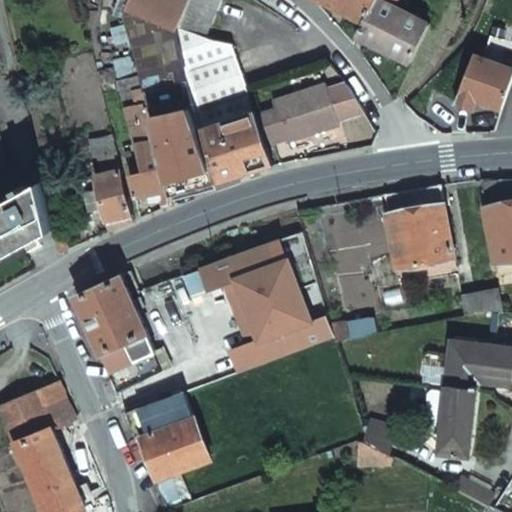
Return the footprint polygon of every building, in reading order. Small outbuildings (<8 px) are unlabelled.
[(140,12),(177,27),(188,0),(128,0),(126,4),(141,10),(140,12)] [(203,38),(218,0),(188,0),(177,27),(203,38)] [(320,0),(365,24),(377,0),(320,0)] [(431,23),(422,18),(397,5),(399,0),(377,0),(365,24),(358,36),(411,63),(431,23)] [(158,136),(173,194),(218,180),(187,81),(190,80),(177,28),(177,27),(140,12),(141,10),(126,4),(125,8),(124,8),(141,73),(158,136)] [(267,145),(258,118),(251,121),(249,112),(241,88),(230,50),(202,39),(203,38),(177,27),(177,28),(190,80),(187,81),(218,180),(219,182),(226,180),(264,167),(259,148),(267,145)] [(511,62),(477,49),(456,98),(474,105),(477,96),(502,105),(511,80),(511,62)] [(136,142),(158,136),(141,73),(119,79),(136,142)] [(267,107),(270,114),(258,118),(267,145),(278,140),(279,142),(298,135),(298,133),(333,118),(337,117),(335,114),(360,103),(350,88),(346,83),(327,91),(324,84),(319,86),(267,107)] [(128,159),(122,131),(113,133),(115,140),(120,159),(120,161),(128,159)] [(158,136),(136,142),(143,167),(131,169),(136,195),(161,190),(165,207),(175,202),(173,194),(158,136)] [(120,159),(115,140),(95,145),(100,163),(120,159)] [(111,230),(135,220),(122,170),(97,175),(111,230)] [(496,261),(511,257),(511,177),(482,179),(496,261)] [(0,256),(45,232),(54,226),(43,178),(33,184),(0,202),(0,256)] [(398,268),(455,257),(443,184),(385,194),(398,268)] [(69,249),(66,234),(57,236),(61,253),(69,249)] [(229,257),(249,309),(301,289),(289,257),(275,262),(268,242),(229,257)] [(123,274),(77,295),(119,392),(162,371),(123,274)] [(249,309),(260,339),(232,350),(240,371),(268,360),(307,346),(299,326),(313,320),(301,289),(249,309)] [(503,313),(499,290),(481,293),(484,311),(503,313)] [(484,311),(481,293),(464,296),(467,315),(484,311)] [(337,341),(350,339),(346,324),(332,327),(335,335),(337,341)] [(511,385),(511,382),(511,346),(451,340),(446,388),(479,391),(481,382),(511,385)] [(73,511),(87,506),(55,431),(77,421),(60,381),(1,406),(45,511),(73,511)] [(472,456),(478,400),(479,391),(446,388),(439,452),(472,456)] [(170,476),(212,460),(196,416),(186,391),(160,401),(140,408),(149,434),(143,436),(143,437),(160,480),(157,481),(157,488),(168,509),(181,504),(170,476)] [(368,435),(392,442),(396,428),(372,422),(371,422),(368,435)] [(359,466),(390,464),(389,453),(363,439),(356,441),(359,466)] [(491,507),(496,496),(471,483),(463,479),(457,489),(465,494),(491,507)]
